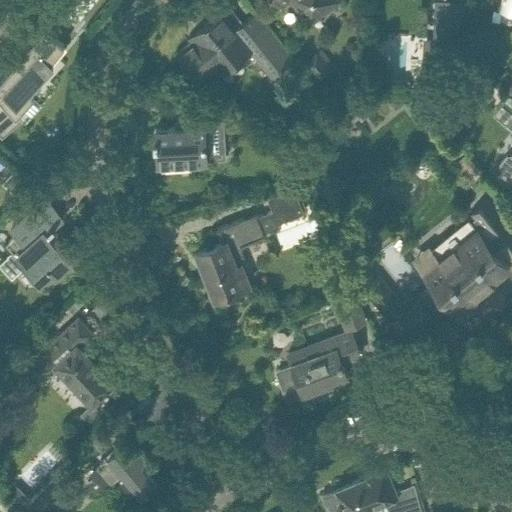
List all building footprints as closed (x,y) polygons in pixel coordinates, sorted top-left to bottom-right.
[(273,0),(280,7),(288,0),(290,0),(309,24),(338,0),(273,0)] [(431,73),(430,81),(434,82),(447,39),(452,25),(456,13),(459,0),(433,0),(432,39),(436,39),(435,62),(439,62),(436,73),(431,73)] [(511,0),(482,0),(481,4),(499,10),(501,6),(511,9),(511,0)] [(194,40),(176,55),(188,71),(194,78),(213,63),(222,74),(250,51),(272,78),(294,60),(257,14),(243,25),(240,21),(227,5),(190,36),(194,40)] [(0,93),(0,134),(2,137),(22,119),(16,112),(33,93),(29,89),(53,62),(50,60),(64,44),(43,27),(0,80),(0,89),(1,90),(0,90),(1,92),(0,93)] [(468,39),(455,35),(451,47),(464,52),(468,39)] [(338,68),(321,47),(303,63),(320,83),(338,68)] [(511,93),(511,71),(502,87),(511,93)] [(344,123),(376,98),(367,86),(335,111),(344,123)] [(421,118),(401,94),(384,107),(404,131),(421,118)] [(511,153),(505,154),(499,162),(500,173),(508,180),(511,179),(511,116),(511,117),(511,153)] [(205,160),(225,158),(223,119),(203,120),(203,124),(191,125),(191,122),(175,123),(176,126),(155,127),(158,163),(205,160)] [(269,148),(278,151),(285,153),(288,166),(306,161),(301,143),(275,133),(269,148)] [(3,183),(20,198),(31,185),(15,170),(3,183)] [(221,242),(215,244),(197,251),(208,280),(207,280),(213,296),(214,295),(215,297),(248,284),(240,263),(246,261),(240,245),(265,235),(264,232),(280,225),(278,221),(304,211),(295,189),(266,195),(272,209),(258,215),(256,211),(243,216),(215,227),(221,242)] [(8,229),(14,236),(6,243),(13,250),(0,261),(0,263),(12,277),(26,265),(37,277),(49,266),(56,273),(70,260),(46,233),(64,217),(46,196),(8,229)] [(506,253),(511,248),(511,227),(489,199),(473,211),(476,215),(434,249),(441,257),(426,269),(443,291),(440,293),(451,306),(454,304),(459,310),(474,297),(471,293),(492,277),(490,274),(500,266),(494,259),(504,250),(506,253)] [(374,276),(360,287),(395,329),(390,333),(400,345),(427,324),(408,301),(400,308),(374,276)] [(335,302),(344,328),(366,320),(356,294),(335,302)] [(78,316),(63,330),(30,361),(34,366),(31,368),(38,375),(41,373),(46,378),(56,369),(66,380),(68,377),(91,402),(113,382),(79,346),(93,333),(78,316)] [(322,383),(347,374),(341,359),(360,353),(350,326),(286,350),(291,363),(273,370),(285,401),(324,387),(322,383)] [(96,465),(111,483),(124,472),(142,493),(157,481),(141,462),(148,454),(142,446),(132,452),(122,441),(107,453),(109,454),(96,465)] [(434,464),(435,468),(438,493),(483,488),(491,489),(500,494),(497,499),(511,505),(511,471),(501,467),(502,463),(501,463),(480,460),(480,459),(434,464)] [(386,466),(321,493),(327,506),(328,506),(331,511),(365,511),(364,508),(385,500),(389,511),(390,511),(421,511),(414,483),(396,490),(393,485),(386,466)] [(68,500),(77,492),(57,473),(25,503),(33,511),(69,511),(75,508),(68,500)]
